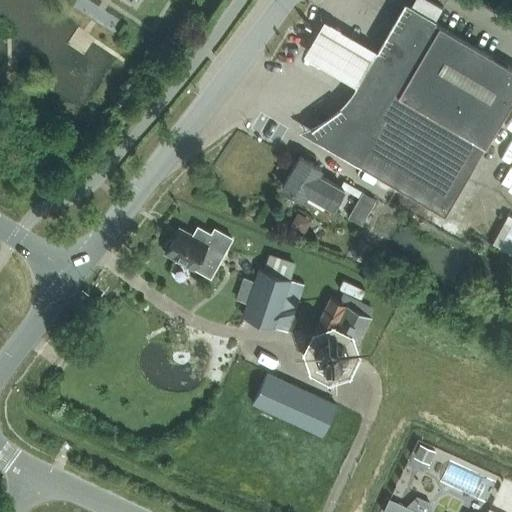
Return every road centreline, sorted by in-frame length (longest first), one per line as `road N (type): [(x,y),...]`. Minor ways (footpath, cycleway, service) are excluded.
road 1 (tertiary): [(77,275),(281,0)]
road 2 (tertiary): [(0,370),(77,275)]
